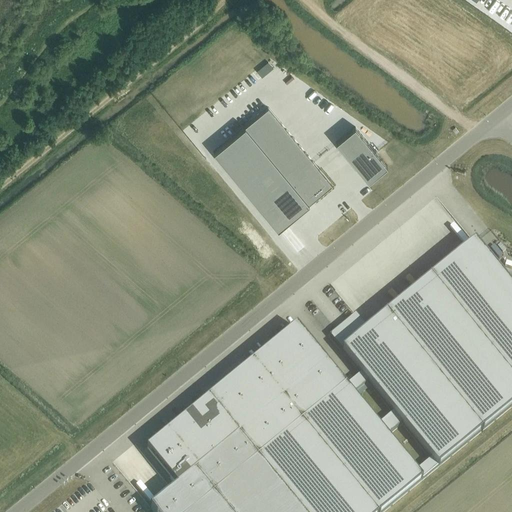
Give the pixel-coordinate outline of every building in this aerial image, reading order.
[(268,108),(214,153),(278,230),(332,185),(268,108)] [(355,127),(336,142),(368,182),(387,166),(355,127)] [(458,224),(453,227),(457,236),(462,234),(458,224)] [(511,406),(511,289),(498,272),(474,243),(439,272),(367,331),(355,316),(330,337),(361,375),(368,383),(393,413),(402,424),(432,461),(438,468),(511,406)] [(238,280),(245,287),(248,284),(242,277),(238,280)] [(191,332),(200,325),(194,317),(184,325),(191,332)] [(384,511),(438,468),(432,461),(416,474),(386,438),(402,424),(393,413),(378,427),(352,396),(368,383),(361,375),(345,387),(296,328),(251,365),(209,399),(147,451),(176,488),(151,509),(153,511),(384,511)] [(119,455),(112,461),(117,466),(123,461),(119,455)] [(109,481),(103,473),(98,476),(106,486),(111,482),(115,487),(128,478),(123,471),(109,481)] [(131,495),(138,488),(131,480),(123,487),(131,495)] [(153,485),(154,493),(161,492),(160,484),(153,485)] [(132,511),(138,507),(125,491),(119,495),(132,511)]
